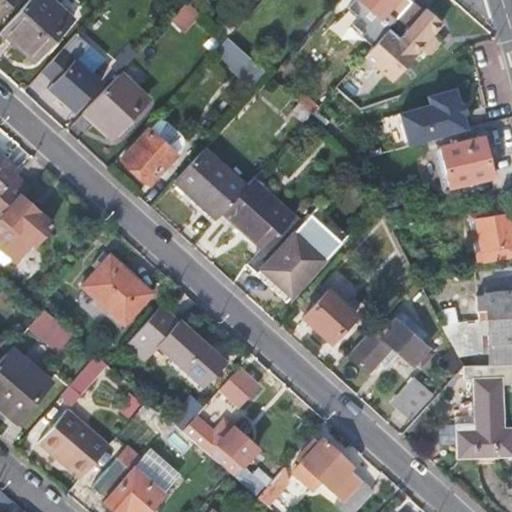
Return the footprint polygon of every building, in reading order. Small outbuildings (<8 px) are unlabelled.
[(49,0),(29,0),(0,32),(0,33),(33,63),(72,21),(49,0)] [(0,0),(0,15),(13,0),(0,0)] [(183,0),(169,16),(181,27),(195,11),(185,2),(183,0)] [(405,0),(356,0),(347,10),(360,21),(369,11),(380,21),(382,19),(391,27),(411,5),(405,0)] [(423,15),(411,5),(391,27),(390,28),(360,62),(388,87),(419,52),(432,38),(442,26),(426,12),(423,15)] [(443,48),(432,38),(419,52),(430,62),(443,48)] [(213,54),(223,63),(237,49),(228,41),(226,39),(213,54)] [(95,59),(114,77),(116,75),(125,65),(105,48),(95,59)] [(237,71),(250,83),(261,72),(248,60),(237,71)] [(74,63),(47,92),(72,115),(99,86),(74,63)] [(114,77),(83,111),(112,138),(145,102),(116,75),(114,77)] [(432,107),(398,117),(408,149),(465,132),(461,118),(458,106),(453,92),(430,99),(432,107)] [(295,102),(310,116),(312,117),(318,110),(301,96),(295,102)] [(463,105),(458,106),(461,118),(466,116),(463,105)] [(325,112),(317,121),(336,139),(344,130),(325,112)] [(147,132),(121,161),(148,185),(174,157),(147,132)] [(482,137),(439,145),(446,183),(489,175),(482,137)] [(201,150),(172,183),(214,221),(222,212),(243,189),(201,150)] [(0,192),(14,177),(17,173),(0,157),(0,192)] [(0,207),(3,211),(0,214),(0,250),(13,262),(30,244),(32,246),(50,226),(20,200),(28,190),(14,177),(0,192),(0,207)] [(222,212),(263,249),(273,237),(276,239),(295,218),(252,179),(243,189),(222,212)] [(276,239),(249,270),(256,276),(259,272),(291,300),(347,238),(311,205),(298,220),(295,218),(276,239)] [(511,233),(508,210),(478,214),(484,262),(511,258),(511,233)] [(484,262),(478,214),(470,216),(476,264),(484,262)] [(263,249),(246,267),(249,270),(276,239),(273,237),(263,249)] [(107,257),(79,287),(118,322),(130,308),(135,312),(150,295),(107,257)] [(303,322),(302,322),(330,348),(355,320),(328,294),(303,322)] [(485,322),(491,367),(501,367),(511,366),(511,294),(485,298),(485,300),(477,301),(479,323),(485,322)] [(143,362),(156,348),(202,390),(224,366),(177,325),(175,327),(157,310),(125,345),(143,362)] [(50,325),(38,338),(59,356),(75,338),(44,311),(40,316),(50,325)] [(380,323),(348,357),(369,375),(391,349),(412,368),(427,351),(418,342),(423,336),(399,314),(386,328),(380,323)] [(441,326),(458,360),(483,354),(479,323),(441,326)] [(73,349),(87,362),(94,355),(79,342),(73,349)] [(10,351),(0,361),(0,409),(16,424),(50,385),(10,351)] [(96,356),(68,388),(79,397),(106,365),(96,356)] [(472,368),(474,426),(457,426),(458,460),(511,458),(511,429),(503,430),(501,367),(491,367),(472,368)] [(255,387),(237,369),(216,392),(234,409),(255,387)] [(414,392),(396,410),(410,422),(426,403),(414,392)] [(137,415),(164,438),(168,434),(175,426),(169,421),(148,402),(137,415)] [(193,416),(197,412),(185,402),(169,421),(175,426),(180,431),(193,416)] [(39,445),(80,481),(108,449),(66,414),(39,445)] [(186,436),(230,475),(231,476),(255,449),(231,427),(225,433),(217,426),(212,431),(193,416),(180,431),(186,436)] [(440,424),(442,443),(456,442),(455,423),(440,424)] [(168,434),(180,443),(186,436),(180,431),(175,426),(168,434)] [(302,466),(294,477),(315,494),(323,485),(344,504),(339,510),(340,511),(361,511),(375,497),(348,472),(352,467),(322,441),(312,453),(308,449),(297,461),(302,466)] [(119,456),(93,488),(108,501),(106,504),(115,511),(150,511),(164,496),(178,481),(148,455),(135,470),(119,456)] [(236,481),(256,498),(268,485),(266,483),(262,487),(244,472),(236,481)] [(268,485),(256,498),(265,506),(276,493),(268,485)]
